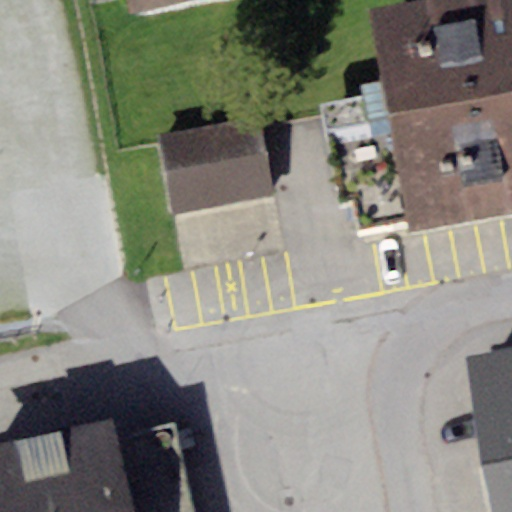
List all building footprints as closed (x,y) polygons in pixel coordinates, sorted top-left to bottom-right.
[(121,0),(129,36),(244,13),(241,0),(121,0)] [(511,10),(369,38),(411,252),(511,232),(511,10)] [(258,126),(157,144),(172,223),(273,205),(258,126)] [(511,511),(511,347),(465,356),(493,511),(511,511)] [(0,511),(196,511),(176,422),(118,436),(114,417),(0,443),(0,511)]
